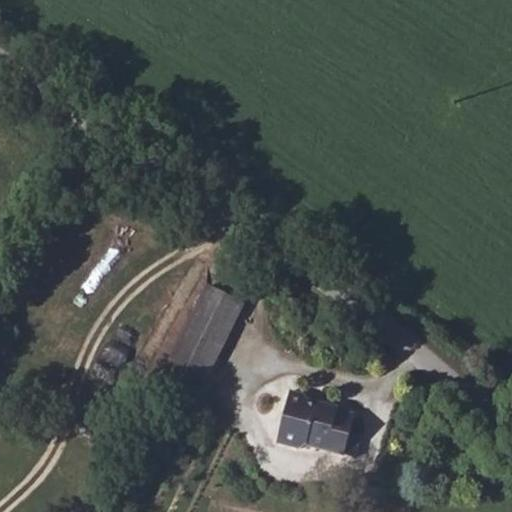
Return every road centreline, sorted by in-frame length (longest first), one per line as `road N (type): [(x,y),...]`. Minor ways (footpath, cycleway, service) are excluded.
road 1 (unclassified): [(0,61),(407,350)]
road 2 (residential): [(407,350),(390,382),(362,389),(252,361)]
road 3 (unclassified): [(407,350),(511,430)]
